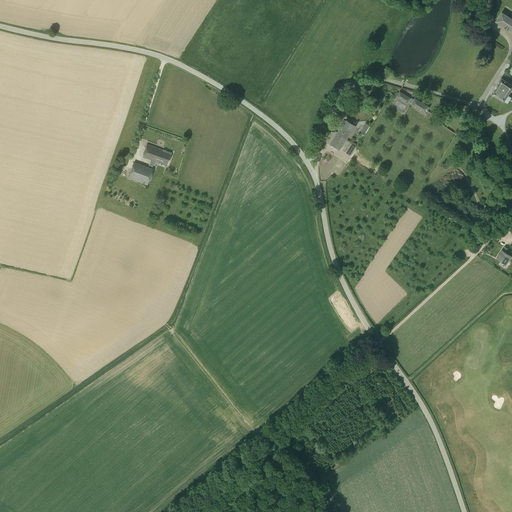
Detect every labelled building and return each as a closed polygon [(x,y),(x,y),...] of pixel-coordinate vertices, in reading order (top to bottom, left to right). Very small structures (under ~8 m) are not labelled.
[(511,19),(502,13),(497,21),(511,31),(511,19)] [(504,101),(511,87),(511,85),(501,78),(492,94),(504,101)] [(407,104),(411,98),(399,91),(396,97),(407,104)] [(425,114),(429,107),(415,98),(410,105),(425,114)] [(338,133),(346,139),(355,126),(346,121),(338,133)] [(365,133),(370,125),(365,123),(360,131),(365,133)] [(340,149),(346,139),(338,133),(331,143),(340,149)] [(166,166),(171,153),(147,144),(142,157),(166,166)] [(350,155),(355,147),(351,144),(346,153),(350,155)] [(147,185),(153,169),(133,162),(127,178),(147,185)] [(506,264),(511,256),(506,253),(509,249),(505,246),(504,248),(497,258),(506,264)]
